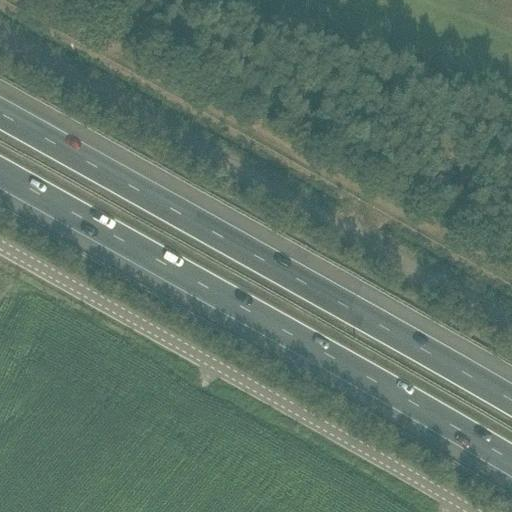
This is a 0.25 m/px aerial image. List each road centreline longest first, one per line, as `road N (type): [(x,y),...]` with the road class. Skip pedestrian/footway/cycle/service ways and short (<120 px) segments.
road 1 (motorway): [(0,175),(511,469)]
road 2 (motorway): [(511,394),(0,107)]
road 3 (unclassified): [(511,325),(0,43)]
road 4 (unclassified): [(462,511),(0,253)]
